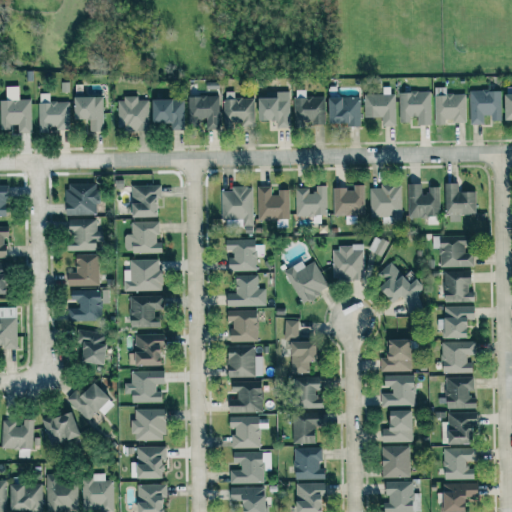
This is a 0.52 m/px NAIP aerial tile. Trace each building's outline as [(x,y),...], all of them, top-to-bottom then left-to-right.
[(30,99),(18,99),(18,86),(5,86),(5,100),(0,99),(0,127),(17,127),(17,133),(31,132),(30,99)] [(465,94),(445,94),(445,87),(434,87),(434,125),(445,125),(445,121),(465,122),(465,94)] [(483,124),(483,119),(500,118),(499,90),(469,91),(470,125),(483,124)] [(253,98),(234,98),(234,92),(223,91),(223,125),(253,125),(253,98)] [(288,91),(266,92),(266,97),(256,98),(257,120),(277,120),(277,125),(289,125),(288,91)] [(430,91),(398,92),(399,122),(414,122),(414,125),(430,124),(430,91)] [(395,126),(394,94),(363,94),(363,117),(381,117),(381,126),(395,126)] [(187,96),(188,127),(197,127),(197,125),(218,124),(217,95),(187,96)] [(102,96),(72,97),(72,119),(88,119),(89,131),(102,131),(102,96)] [(323,96),(293,97),(293,126),(304,126),(304,124),(323,123),(323,96)] [(146,100),(137,100),(137,97),(116,98),(117,130),(146,130),(146,100)] [(327,98),(327,125),(359,124),(359,97),(327,98)] [(170,123),(171,129),(184,129),(183,99),(150,100),(151,123),(170,123)] [(475,191),(458,191),(458,182),(445,183),(446,222),(460,222),(460,214),(475,214),(475,191)] [(65,215),(98,214),(97,183),(65,184),(65,215)] [(421,183),(407,184),(408,217),(440,217),(439,187),(428,187),(428,194),(421,194),(421,183)] [(131,217),(155,217),(155,198),(160,198),(159,184),(130,185),(131,217)] [(364,215),(363,184),(352,185),(352,188),(332,189),(333,216),(364,215)] [(370,219),(401,218),(400,184),(379,184),(379,187),(369,188),(370,219)] [(288,191),(270,192),(270,185),(257,186),(258,221),(276,221),(276,226),(285,226),(285,220),(288,220),(288,191)] [(294,188),(295,216),(326,215),(326,185),(311,185),(311,187),(294,188)] [(252,187),(231,186),(231,191),(220,191),(220,219),(243,219),(243,226),(252,226),(252,187)] [(96,219),(68,219),(68,236),(66,236),(66,251),(95,250),(95,242),(101,242),(101,231),(96,231),(96,219)] [(130,222),(131,234),(124,235),(124,252),(161,252),(161,242),(157,242),(157,221),(130,222)] [(439,267),(473,267),(473,254),(463,254),(463,236),(434,236),(434,246),(439,246),(439,267)] [(228,271),(255,271),(255,239),(225,240),(225,253),(227,253),(228,271)] [(363,280),(363,245),(332,246),(332,280),(363,280)] [(66,285),(97,286),(98,254),(75,254),(74,273),(66,272),(66,285)] [(122,270),(123,291),(160,291),(160,259),(129,259),(129,270),(122,270)] [(283,271),(301,303),(328,288),(313,261),(304,266),(301,261),(283,271)] [(377,288),(392,305),(398,299),(410,312),(421,302),(415,295),(423,287),(409,271),(403,276),(390,262),(376,274),(383,282),(377,288)] [(470,302),(469,271),(443,271),(444,302),(470,302)] [(257,275),(234,275),(234,293),(225,294),(226,306),(265,306),(265,288),(257,288),(257,275)] [(101,291),(70,290),(69,300),(77,300),(77,308),(67,308),(67,321),(100,321),(101,291)] [(159,327),(159,317),(154,317),(155,296),(129,296),(129,327),(159,327)] [(473,306),(442,306),(443,338),(465,338),(465,320),(474,320),(473,306)] [(16,349),(15,307),(0,307),(0,345),(1,345),(1,349),(16,349)] [(226,311),(226,321),(230,321),(230,341),(256,341),(256,310),(226,311)] [(298,320),(284,320),(283,338),(297,338),(298,320)] [(100,365),(105,333),(77,329),(74,351),(80,352),(78,362),(100,365)] [(133,334),(134,354),(128,354),(128,366),(160,365),(160,333),(133,334)] [(379,357),(380,371),(410,371),(409,339),(386,339),(386,357),(379,357)] [(308,373),(308,364),(313,364),(313,341),(289,341),(290,373),(308,373)] [(474,341),(441,342),(441,373),(469,373),(469,355),(474,355),(474,341)] [(254,377),(253,346),(226,346),(227,377),(254,377)] [(131,403),(160,402),(160,392),(156,392),(155,384),(163,384),(163,370),(130,371),(130,383),(123,383),(123,391),(130,391),(131,403)] [(383,375),(383,386),(390,386),(390,393),(380,393),(380,406),(414,406),(414,375),(383,375)] [(446,409),(475,408),(475,394),(472,394),(472,376),(445,377),(446,409)] [(320,408),(320,377),(293,377),(292,408),(320,408)] [(227,413),(261,412),(261,380),(233,381),(233,399),(227,399),(227,413)] [(72,391),(65,400),(87,420),(108,398),(91,382),(78,397),(72,391)] [(133,409),(134,419),(131,419),(131,441),(164,440),(163,409),(133,409)] [(41,421),(51,447),(79,436),(69,410),(41,421)] [(411,442),(411,410),(387,410),(387,428),(381,429),(381,442),(411,442)] [(292,444),(314,443),(313,429),(323,429),(322,411),(291,412),(292,444)] [(474,412),(446,412),(447,444),(471,444),(470,425),(475,425),(474,412)] [(232,448),(259,448),(259,429),(266,429),(266,417),(228,417),(228,427),(231,427),(232,448)] [(1,448),(18,449),(18,458),(31,458),(32,420),(19,420),(19,421),(2,420),(1,448)] [(135,447),(135,479),(162,478),(162,459),(165,459),(165,446),(135,447)] [(409,478),(409,446),(381,447),(381,478),(409,478)] [(321,447),(293,448),(294,480),(323,479),(323,465),(321,465),(321,447)] [(442,448),(443,480),(472,479),(472,464),(475,464),(475,448),(442,448)] [(229,484),(262,483),(262,452),(232,452),(232,467),(228,467),(229,484)] [(82,511),(113,510),(113,480),(105,480),(105,473),(91,474),(92,478),(81,479),(82,511)] [(46,511),(77,511),(77,481),(58,481),(58,474),(46,474),(46,511)] [(412,481),(385,482),(385,503),(382,503),(382,511),(419,511),(419,493),(412,493),(412,481)] [(324,483),(294,483),(294,511),(320,511),(320,501),(325,501),(324,483)] [(463,511),(463,496),(476,496),(476,483),(442,483),(442,494),(436,494),(436,502),(441,502),(441,511),(463,511)] [(9,484),(8,510),(41,511),(42,485),(9,484)] [(135,484),(135,511),(161,511),(162,497),(165,497),(165,484),(135,484)] [(229,488),(229,501),(240,501),(240,511),(265,511),(264,487),(229,488)]
